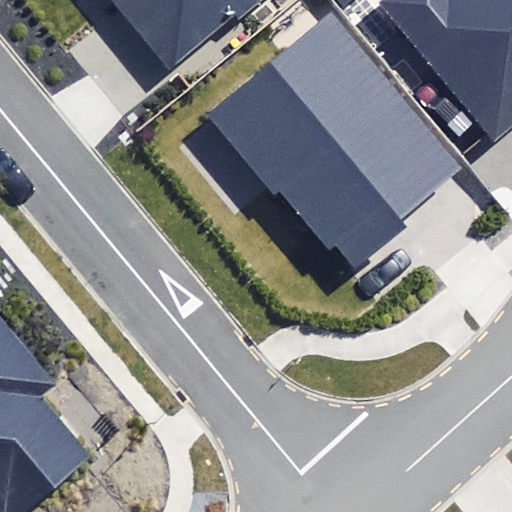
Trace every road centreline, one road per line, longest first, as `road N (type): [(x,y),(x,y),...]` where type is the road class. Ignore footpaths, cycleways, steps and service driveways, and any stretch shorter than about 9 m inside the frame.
road 1 (residential): [(331,511),(0,111)]
road 2 (residential): [(511,380),(354,511)]
